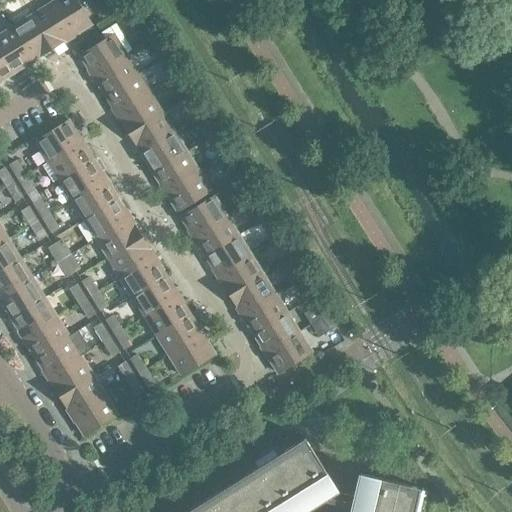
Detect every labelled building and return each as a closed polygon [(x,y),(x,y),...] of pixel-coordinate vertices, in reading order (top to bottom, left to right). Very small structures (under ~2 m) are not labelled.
[(76,0),(55,0),(51,3),(71,37),(91,24),(76,0)] [(52,49),(71,37),(51,3),(31,15),(52,49)] [(32,61),(52,49),(31,15),(12,27),(32,61)] [(139,26),(148,40),(155,36),(146,22),(139,26)] [(0,51),(13,73),(32,61),(12,27),(0,34),(0,51)] [(80,55),(92,75),(126,55),(113,34),(80,55)] [(164,50),(155,36),(148,40),(157,55),(164,50)] [(0,80),(13,73),(0,51),(0,80)] [(105,95),(138,74),(126,55),(92,75),(105,95)] [(163,65),(172,79),(179,75),(170,61),(163,65)] [(117,114),(150,93),(138,74),(105,95),(117,114)] [(188,89),(179,75),(172,79),(181,93),(188,89)] [(129,133),(162,113),(150,93),(117,114),(129,133)] [(192,100),(202,115),(208,111),(199,96),(192,100)] [(217,125),(208,111),(202,115),(210,129),(217,125)] [(141,153),(174,132),(162,113),(129,133),(141,153)] [(35,141),(48,160),(81,140),(68,120),(35,141)] [(153,172),(186,151),(174,132),(141,153),(153,172)] [(212,142),(220,156),(227,152),(218,138),(212,142)] [(93,159),(81,140),(48,160),(60,180),(93,159)] [(165,191),(198,171),(186,151),(153,172),(165,191)] [(236,166),(227,152),(220,156),(229,171),(236,166)] [(105,179),(93,159),(60,180),(72,199),(105,179)] [(10,165),(18,179),(25,174),(16,161),(10,165)] [(4,168),(0,170),(0,176),(6,186),(13,182),(4,168)] [(210,191),(198,171),(165,191),(177,211),(210,191)] [(34,189),(25,174),(18,179),(27,193),(34,189)] [(117,197),(105,179),(72,199),(83,218),(117,197)] [(22,196),(13,182),(6,186),(15,201),(22,196)] [(256,197),(247,183),(240,187),(249,202),(256,197)] [(193,237),(226,216),(214,196),(180,216),(193,237)] [(129,218),(117,197),(83,218),(96,238),(129,218)] [(264,212),(256,197),(249,202),(258,216),(264,212)] [(34,204),(42,218),(49,213),(40,199),(34,204)] [(28,207),(22,211),(30,225),(37,221),(28,207)] [(58,228),(49,213),(42,218),(51,232),(58,228)] [(205,256),(238,235),(226,216),(193,237),(205,256)] [(141,237),(129,218),(96,238),(108,258),(141,237)] [(269,223),(278,237),(285,233),(276,219),(269,223)] [(46,235),(37,221),(30,225),(39,239),(46,235)] [(294,247),(285,233),(278,237),(287,251),(294,247)] [(217,275),(250,255),(238,235),(205,256),(217,275)] [(154,257),(141,237),(108,258),(120,277),(154,257)] [(0,271),(20,259),(8,239),(0,244),(0,271)] [(62,240),(58,242),(55,244),(64,258),(71,254),(62,240)] [(64,258),(55,244),(49,248),(58,262),(64,258)] [(80,268),(71,254),(64,258),(73,272),(80,268)] [(229,295),(262,274),(250,255),(217,275),(229,295)] [(166,276),(154,257),(120,277),(133,297),(166,276)] [(73,272),(64,258),(58,262),(66,276),(73,272)] [(0,297),(32,278),(20,259),(0,271),(0,297)] [(304,275),(295,261),(288,265),(297,279),(304,275)] [(241,314),(274,293),(262,274),(229,295),(241,314)] [(313,289),(304,275),(297,279),(306,293),(313,289)] [(178,295),(166,276),(133,297),(145,316),(178,295)] [(82,281),(91,296),(98,291),(89,277),(82,281)] [(0,300),(11,318),(44,297),(32,278),(0,297),(0,300)] [(70,289),(79,303),(86,299),(77,285),(70,289)] [(107,306),(98,291),(91,296),(100,310),(107,306)] [(253,333),(286,312),(274,293),(241,314),(253,333)] [(190,315),(178,295),(145,316),(157,335),(190,315)] [(23,338),(56,317),(44,297),(11,318),(23,338)] [(95,313),(86,299),(79,303),(88,317),(95,313)] [(312,304),(321,318),(328,314),(319,299),(312,304)] [(265,353),(298,332),(286,312),(253,333),(265,353)] [(337,328),(328,314),(321,318),(330,332),(337,328)] [(202,334),(190,315),(157,335),(169,355),(202,334)] [(113,316),(106,320),(115,335),(122,330),(113,316)] [(69,337),(56,317),(23,338),(35,357),(69,337)] [(94,328),(103,342),(110,338),(101,323),(94,328)] [(131,344),(122,330),(115,335),(124,348),(131,344)] [(311,352),(298,332),(265,353),(278,373),(311,352)] [(214,354),(202,334),(169,355),(181,375),(214,354)] [(47,377),(81,356),(69,337),(35,357),(47,377)] [(119,352),(110,338),(103,342),(112,356),(119,352)] [(137,354),(130,359),(140,374),(146,369),(137,354)] [(59,396),(93,375),(81,356),(47,377),(59,396)] [(118,366),(128,381),(134,377),(125,362),(118,366)] [(155,383),(146,369),(140,374),(148,387),(155,383)] [(72,415),(105,395),(93,375),(59,396),(72,415)] [(143,390),(134,377),(128,381),(136,395),(143,390)] [(117,415),(105,395),(72,415),(84,435),(117,415)] [(190,511),(266,511),(295,495),(296,497),(313,486),(312,484),(328,474),(304,437),(303,438),(304,439),(284,451),(285,454),(279,458),(277,455),(237,480),(239,483),(232,487),(231,484),(190,510),(190,511)] [(414,511),(420,489),(421,489),(421,488),(378,478),(374,496),(372,495),(369,506),(372,507),(370,511),(414,511)]
